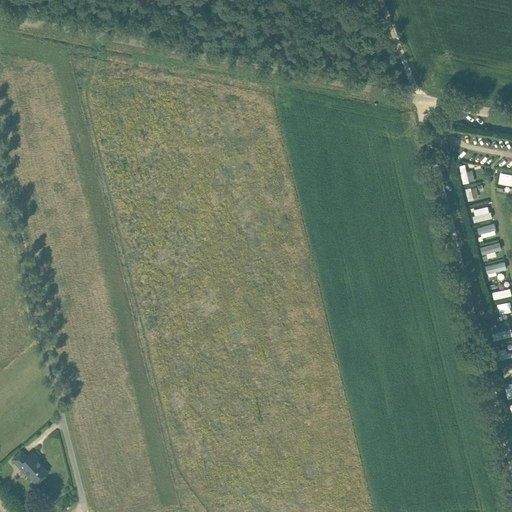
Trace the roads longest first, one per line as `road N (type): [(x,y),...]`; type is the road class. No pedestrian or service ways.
road 1 (unclassified): [(511,117),(0,17)]
road 2 (track): [(511,469),(418,99),(379,0)]
road 3 (unclassified): [(79,511),(0,169)]
